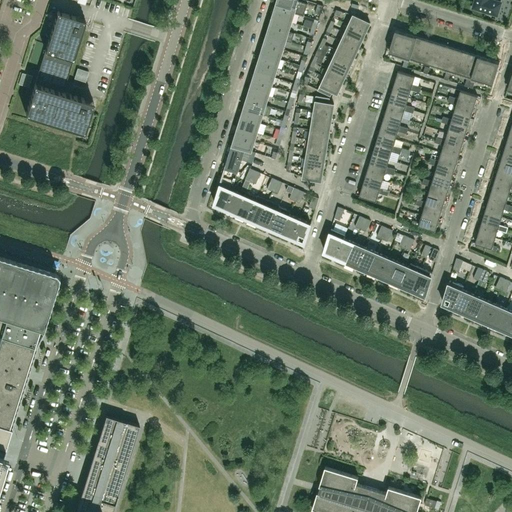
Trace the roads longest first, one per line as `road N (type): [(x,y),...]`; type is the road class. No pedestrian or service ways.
road 1 (residential): [(115,225),(92,243),(83,266),(5,511)]
road 2 (residential): [(421,329),(511,42)]
road 3 (residential): [(305,278),(394,0)]
road 4 (residential): [(47,511),(117,281)]
road 5 (residential): [(188,227),(258,0)]
road 6 (tertiary): [(123,199),(184,0)]
road 7 (residential): [(123,199),(0,160)]
road 8 (residential): [(305,278),(188,227)]
road 9 (residential): [(421,329),(305,278)]
road 10 (residential): [(511,35),(395,0)]
